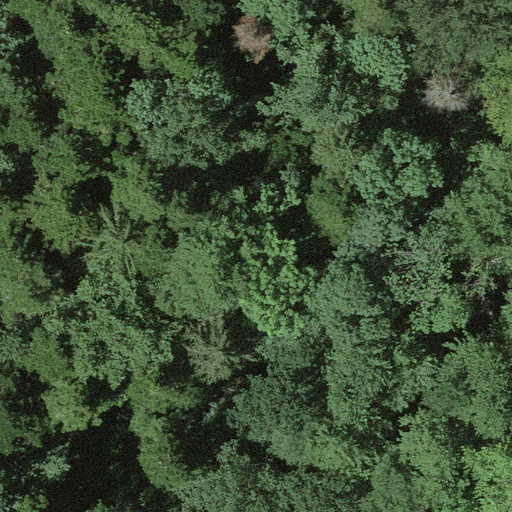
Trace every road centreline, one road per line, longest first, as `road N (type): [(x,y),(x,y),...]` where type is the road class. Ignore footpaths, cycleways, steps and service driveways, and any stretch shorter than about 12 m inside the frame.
road 1 (track): [(147,511),(207,158),(253,0)]
road 2 (track): [(379,511),(511,275)]
